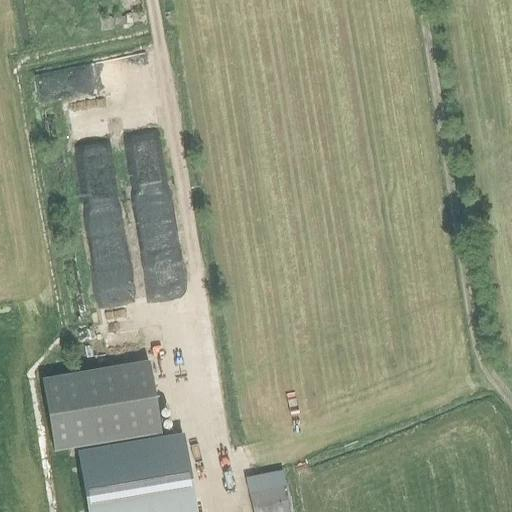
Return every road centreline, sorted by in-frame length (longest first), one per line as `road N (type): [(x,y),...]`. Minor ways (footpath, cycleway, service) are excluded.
road 1 (track): [(222,511),(213,504),(147,0)]
road 2 (track): [(418,0),(473,334),(482,363),(511,404)]
